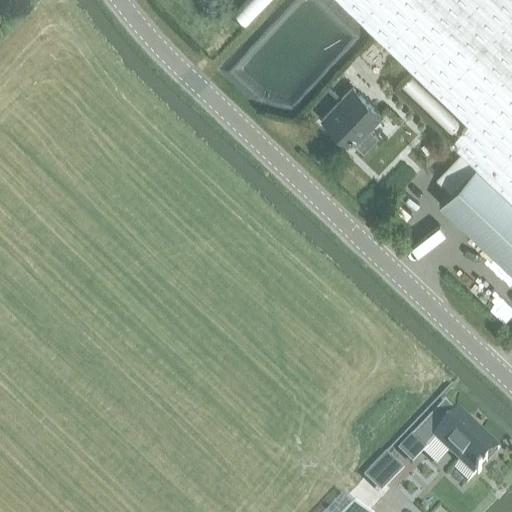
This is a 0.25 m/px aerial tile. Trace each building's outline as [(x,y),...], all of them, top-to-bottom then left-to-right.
[(511,0),(341,0),(469,121),(449,140),(462,152),(475,165),(511,199),(511,0)] [(382,113),(353,86),(323,117),(348,141),(351,138),(364,150),(378,135),(370,126),(382,113)] [(462,152),(453,161),(467,174),(475,165),(462,152)] [(439,203),(511,271),(511,199),(475,165),(467,174),(451,191),(439,203)] [(466,423),(457,415),(446,404),(413,439),(424,450),(434,439),(451,455),(453,454),(460,461),(455,466),(470,480),(487,463),(484,460),(496,448),(468,421),(466,423)] [(398,468),(386,455),(370,472),(383,484),(398,468)]
